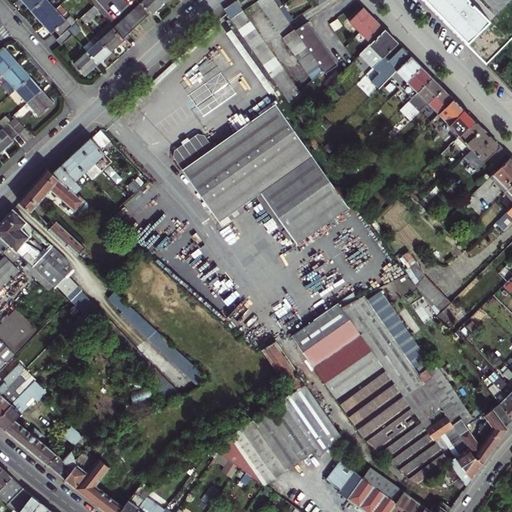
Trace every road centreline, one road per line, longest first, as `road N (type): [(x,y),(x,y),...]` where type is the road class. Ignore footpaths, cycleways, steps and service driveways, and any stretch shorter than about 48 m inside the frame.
road 1 (tertiary): [(388,0),(511,125)]
road 2 (residential): [(93,110),(216,0)]
road 3 (residential): [(0,196),(93,110)]
